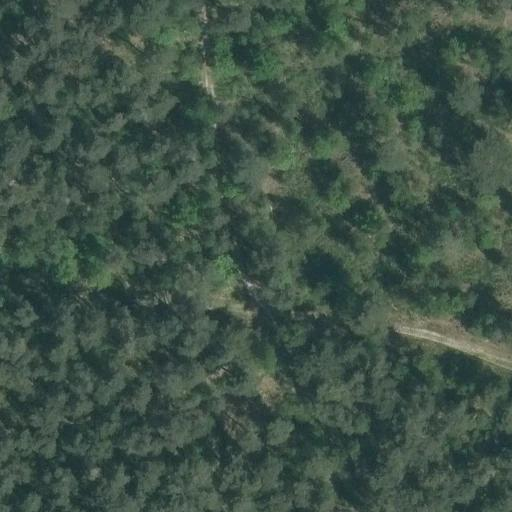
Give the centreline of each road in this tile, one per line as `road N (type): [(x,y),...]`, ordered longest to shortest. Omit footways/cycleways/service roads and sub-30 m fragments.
road 1 (track): [(243,304),(200,0)]
road 2 (track): [(511,361),(467,341),(296,321),(243,304)]
road 3 (track): [(243,304),(25,279),(0,269)]
